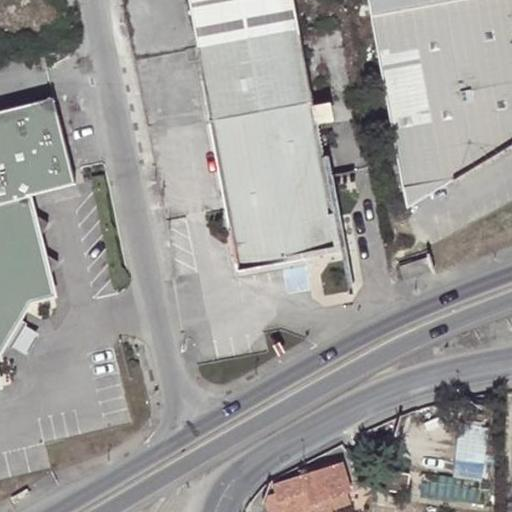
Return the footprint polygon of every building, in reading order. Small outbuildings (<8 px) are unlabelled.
[(292,0),(191,0),(239,265),(343,244),(312,121),(330,119),(327,102),(308,105),(292,0)] [(511,138),(511,0),(374,0),(375,6),(412,193),(511,138)] [(0,104),(0,383),(2,383),(0,376),(0,346),(31,295),(63,290),(59,271),(53,248),(50,233),(44,210),(39,190),(88,179),(68,89),(0,104)] [(44,210),(50,233),(60,219),(44,210)] [(53,248),(59,271),(69,257),(53,248)] [(428,257),(398,266),(403,280),(432,272),(428,257)] [(470,359),(454,365),(460,382),(491,370),(485,354),(470,359)] [(511,402),(503,404),(508,458),(511,457),(511,402)] [(490,479),(491,422),(459,422),(459,479),(490,479)] [(341,465),(301,479),(272,487),(274,496),(261,499),(265,511),(310,511),(313,511),(312,508),(346,497),(350,495),(341,465)] [(408,475),(374,470),(371,491),(403,496),(408,475)] [(27,489),(10,498),(14,506),(31,496),(27,489)] [(312,508),(313,511),(310,511),(336,511),(349,508),(346,497),(312,508)]
